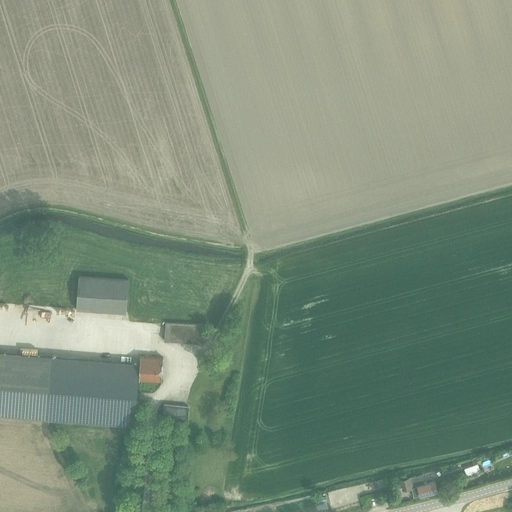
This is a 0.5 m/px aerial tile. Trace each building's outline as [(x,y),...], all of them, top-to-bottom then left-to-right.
[(77,309),(126,312),(129,280),(79,276),(77,309)] [(204,343),(205,325),(165,322),(164,341),(204,343)] [(0,352),(0,413),(48,417),(53,357),(0,352)] [(141,356),(139,379),(162,380),(163,357),(141,356)] [(53,357),(48,417),(132,424),(137,364),(53,357)] [(164,404),(162,418),(187,421),(188,407),(164,404)] [(464,469),(466,473),(467,476),(481,471),(478,464),(464,469)] [(404,479),(406,489),(412,488),(414,497),(420,496),(438,492),(435,481),(421,485),(418,475),(404,479)] [(384,478),(378,480),(380,487),(386,485),(384,478)] [(326,496),(318,498),(319,504),(327,502),(326,496)]
